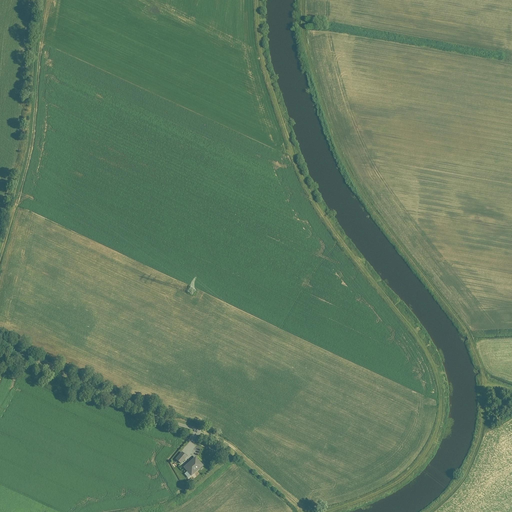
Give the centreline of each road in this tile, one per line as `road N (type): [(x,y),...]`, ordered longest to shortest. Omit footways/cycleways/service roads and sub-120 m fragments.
road 1 (track): [(329,511),(374,493),(423,455),(435,432),(439,389),(414,334),(304,185),(260,58),(257,0)]
road 2 (track): [(0,337),(228,439),(305,509)]
